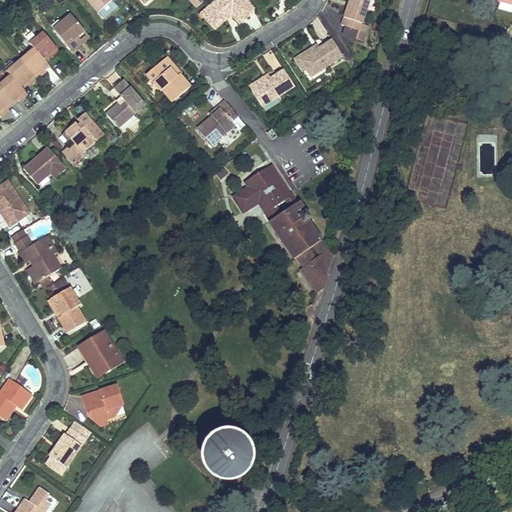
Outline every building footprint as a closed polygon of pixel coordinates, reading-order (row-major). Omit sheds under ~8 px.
[(111,1),(110,0),(86,0),(97,13),(111,1)] [(188,0),(196,8),(204,2),(202,0),(188,0)] [(254,12),(244,0),(216,0),(199,14),(210,28),(229,12),(240,24),(254,12)] [(370,0),(349,0),(344,17),(360,23),(355,39),(363,42),(368,26),(362,23),(370,0)] [(117,8),(111,1),(97,13),(103,20),(117,8)] [(229,12),(210,28),(213,31),(230,16),(238,26),(240,24),(229,12)] [(84,33),(69,16),(52,31),(71,53),(79,46),(74,40),(84,33)] [(33,50),(44,63),(57,52),(41,33),(28,44),(33,50)] [(341,57),(330,42),(319,50),(300,62),(305,71),(310,78),(341,57)] [(301,74),(305,71),(300,62),(319,50),(317,45),(293,61),(301,74)] [(48,68),(44,63),(33,50),(20,60),(36,78),(48,68)] [(180,73),(166,57),(162,61),(176,77),(178,75),(180,73)] [(23,90),(36,78),(20,60),(7,71),(11,75),(23,90)] [(171,104),(189,88),(178,75),(176,77),(162,61),(146,75),(171,104)] [(295,87),(284,70),(271,78),(252,90),(263,107),(295,87)] [(271,78),(268,74),(249,86),(252,90),(271,78)] [(26,94),(23,90),(11,75),(0,84),(0,89),(13,105),(26,94)] [(144,105),(123,80),(113,89),(123,100),(105,116),(117,129),(119,127),(133,115),(144,105)] [(0,115),(13,105),(0,89),(0,115)] [(238,118),(224,102),(218,107),(219,109),(211,116),(196,129),(211,146),(235,126),(232,123),(238,118)] [(219,109),(218,107),(209,114),(211,116),(219,109)] [(103,136),(84,114),(77,120),(79,123),(76,125),(75,123),(62,135),(68,141),(70,139),(75,145),(69,150),(79,161),(82,159),(82,155),(81,154),(83,152),(96,141),(97,141),(103,136)] [(137,119),(133,115),(119,127),(123,131),(137,119)] [(245,126),(238,118),(232,123),(235,126),(239,131),(245,126)] [(68,148),(62,153),(76,168),(81,163),(79,161),(69,150),(68,148)] [(65,170),(47,149),(22,170),(36,186),(48,176),(52,173),(55,178),(65,170)] [(251,185),(236,195),(246,211),(261,201),(268,211),(267,212),(273,220),(271,221),(295,258),(298,256),(305,266),(302,268),(304,271),(318,292),(322,294),(333,257),(328,250),(327,251),(321,241),(322,240),(309,220),(311,218),(300,201),(299,201),(293,191),(292,192),(273,163),(248,180),(251,185)] [(30,213),(8,180),(0,185),(0,206),(2,209),(0,211),(0,212),(10,227),(30,213)] [(49,214),(44,209),(37,214),(40,219),(49,214)] [(57,253),(48,236),(33,245),(27,236),(27,237),(23,230),(13,236),(17,243),(15,244),(20,253),(18,254),(25,265),(34,259),(37,265),(31,268),(39,282),(47,277),(49,277),(46,273),(54,268),(48,258),(53,255),(57,253)] [(61,269),(53,255),(48,258),(54,268),(46,273),(49,277),(61,269)] [(39,282),(31,268),(27,271),(35,285),(39,282)] [(42,288),(51,283),(47,277),(39,282),(42,288)] [(80,305),(70,288),(51,299),(61,317),(58,319),(68,334),(86,323),(77,307),(80,305)] [(51,299),(47,302),(58,319),(61,317),(51,299)] [(103,332),(78,348),(87,362),(89,361),(99,376),(116,366),(111,357),(117,354),(103,332)] [(117,354),(111,357),(116,366),(122,362),(117,354)] [(85,363),(95,379),(99,376),(89,361),(87,362),(85,363)] [(31,394),(11,380),(0,395),(0,417),(2,419),(5,414),(8,413),(13,406),(16,407),(20,410),(31,394)] [(116,386),(83,397),(88,416),(101,427),(108,425),(106,420),(114,417),(111,409),(122,406),(116,386)] [(6,422),(16,407),(13,406),(8,413),(5,414),(2,419),(6,422)] [(90,431),(75,421),(65,435),(63,434),(47,457),(49,458),(65,469),(90,431)] [(213,456),(213,459),(213,461),(214,464),(215,466),(217,468),(219,470),(221,471),(223,472),(226,473),(228,472),(231,472),(233,471),(236,469),(237,467),(239,465),(240,463),(240,460),(240,458),(240,455),(239,453),(238,450),(236,449),(234,447),(231,446),(229,445),(226,445),(224,445),(221,446),(219,448),(217,449),(215,451),(214,454),(213,456)] [(65,469),(49,458),(44,465),(60,476),(65,469)] [(46,511),(51,506),(44,501),(49,495),(40,489),(29,505),(24,501),(16,511),(46,511)]
